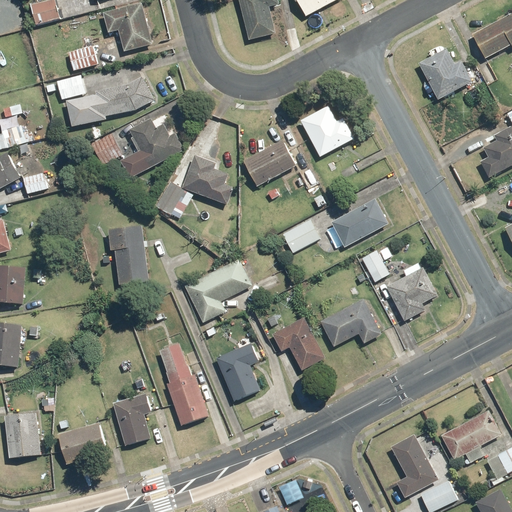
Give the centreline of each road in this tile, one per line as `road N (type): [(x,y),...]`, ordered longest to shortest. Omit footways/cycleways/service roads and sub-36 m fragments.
road 1 (residential): [(509,328),(358,45)]
road 2 (tertiary): [(322,429),(101,511)]
road 3 (residential): [(190,0),(209,60),(246,87),(278,83),(358,45)]
road 4 (tertiary): [(509,328),(322,429)]
